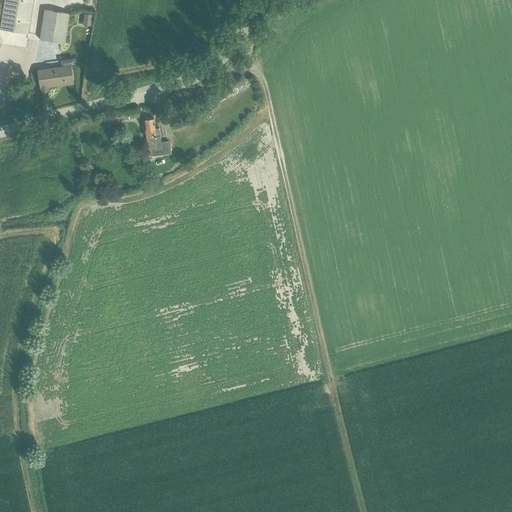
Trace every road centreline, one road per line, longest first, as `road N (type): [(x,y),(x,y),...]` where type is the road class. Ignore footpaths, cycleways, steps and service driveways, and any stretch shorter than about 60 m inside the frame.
road 1 (track): [(129,96),(191,96),(242,70),(263,80),(364,511)]
road 2 (tertiary): [(0,133),(202,73),(262,0)]
